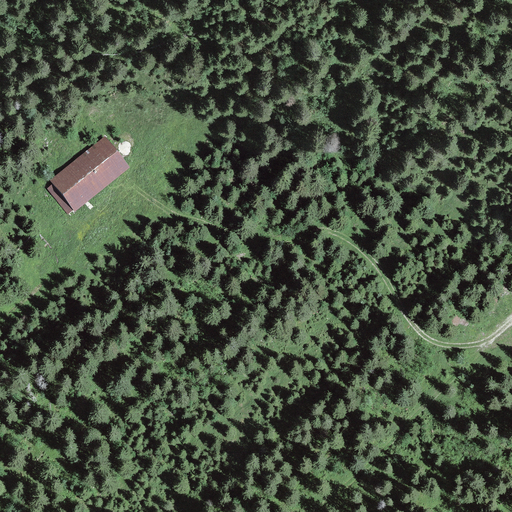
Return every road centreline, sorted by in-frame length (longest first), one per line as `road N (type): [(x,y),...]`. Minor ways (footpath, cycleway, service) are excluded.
road 1 (track): [(511,323),(485,344),(428,339),(370,255),(340,236),(239,237),(173,217),(135,192),(106,205),(81,234),(71,262),(0,328)]
road 2 (track): [(485,344),(317,511)]
